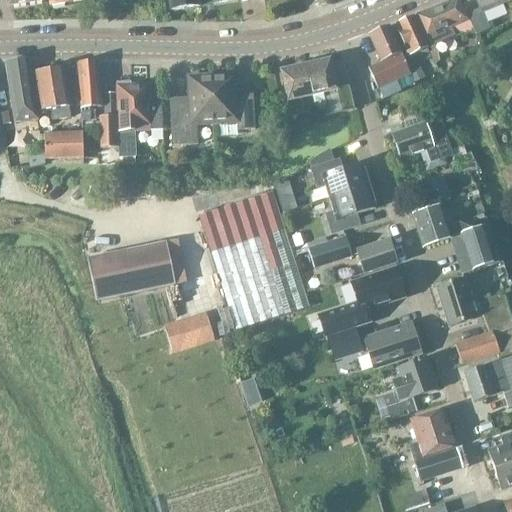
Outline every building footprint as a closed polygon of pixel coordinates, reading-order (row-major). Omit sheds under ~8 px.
[(168,0),(170,10),(199,6),(198,0),(168,0)] [(450,29),(467,21),(458,0),(452,0),(416,16),(430,47),(454,37),(450,29)] [(475,0),(479,9),(465,16),(475,35),(489,28),(481,12),(511,0),(475,0)] [(408,57),(427,48),(413,16),(396,24),(399,31),(397,32),(408,57)] [(388,27),(368,36),(380,62),(368,68),(377,89),(409,74),(388,27)] [(304,66),(312,97),(323,94),(327,110),(323,111),(324,116),(353,110),(348,87),(336,90),(329,60),(304,66)] [(28,61),(5,64),(9,92),(7,93),(8,101),(11,101),(14,123),(37,120),(28,61)] [(101,107),(97,62),(76,64),(81,108),(80,108),(81,122),(90,121),(88,108),(101,107)] [(300,99),(312,97),(304,66),(279,72),(287,102),(290,116),(303,113),(300,99)] [(68,93),(64,69),(34,74),(40,112),(50,110),(52,121),(69,118),(68,107),(70,107),(69,102),(72,101),(70,92),(68,93)] [(211,76),(214,124),(236,123),(237,131),(254,130),(252,98),(240,99),(236,95),(235,75),(211,76)] [(196,125),(214,124),(211,76),(187,77),(188,98),(185,101),(168,102),(171,146),(197,145),(196,125)] [(155,103),(149,103),(148,84),(116,86),(119,159),(134,158),(133,132),(162,130),(161,100),(155,101),(155,103)] [(115,96),(103,96),(104,117),(99,117),(100,149),(116,148),(115,116),(116,116),(115,96)] [(0,115),(2,125),(9,124),(13,123),(11,113),(7,114),(0,115)] [(437,114),(423,118),(421,113),(402,120),(406,130),(392,135),(400,160),(421,153),(427,170),(444,164),(443,160),(452,157),(437,114)] [(44,160),(83,160),(82,134),(44,135),(44,160)] [(324,187),(328,200),(371,187),(367,173),(364,174),(361,166),(336,173),(333,163),(310,170),(316,190),(324,187)] [(425,183),(431,201),(448,195),(442,177),(425,183)] [(375,200),(371,187),(328,200),(333,213),(325,216),(331,236),(354,228),(351,217),(375,210),(372,201),(375,200)] [(272,195),(198,218),(234,332),(308,308),(272,195)] [(0,199),(0,225),(24,225),(23,199),(0,199)] [(22,228),(82,239),(86,216),(27,205),(22,228)] [(447,228),(440,207),(412,216),(422,248),(460,236),(472,272),(498,263),(493,250),(490,251),(482,227),(471,230),(459,224),(447,228)] [(178,234),(197,230),(196,222),(177,226),(178,234)] [(345,240),(307,250),(313,269),(350,259),(345,240)] [(165,241),(87,257),(95,299),(173,283),(165,241)] [(388,241),(356,251),(363,275),(396,264),(393,255),(395,250),(395,249),(390,247),(388,241)] [(404,299),(394,269),(350,284),(356,304),(317,316),(324,338),(370,324),(366,312),(404,299)] [(511,353),(511,324),(502,294),(501,292),(476,299),(475,295),(469,297),(464,280),(436,289),(448,327),(482,317),(489,335),(454,345),(461,366),(498,355),(499,358),(511,353)] [(205,316),(164,329),(172,353),(213,340),(205,316)] [(411,324),(363,340),(364,345),(359,346),(353,330),(327,339),(334,362),(360,353),(360,355),(367,353),(373,370),(420,355),(411,324)] [(507,410),(511,408),(511,357),(493,364),(463,374),(473,403),(502,394),(507,410)] [(412,398),(436,390),(426,360),(397,369),(402,382),(393,385),(396,393),(383,397),(389,417),(407,411),(408,415),(416,412),(412,398)] [(461,469),(452,440),(443,410),(410,421),(417,443),(408,446),(419,482),(461,469)] [(493,471),(511,465),(511,434),(500,439),(502,447),(487,451),(493,471)] [(511,465),(493,471),(500,492),(511,487),(511,465)] [(511,511),(511,500),(503,503),(505,508),(502,509),(502,511),(511,511)]
